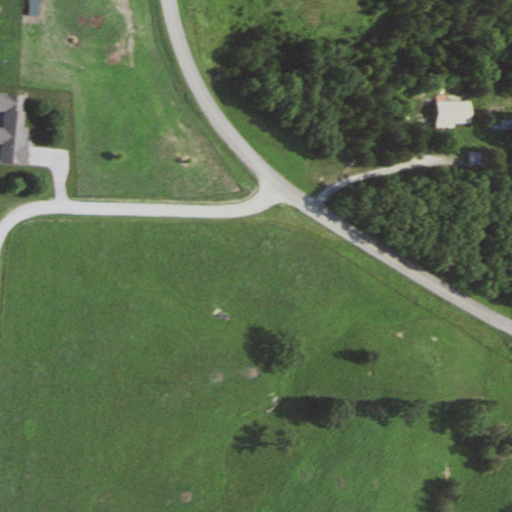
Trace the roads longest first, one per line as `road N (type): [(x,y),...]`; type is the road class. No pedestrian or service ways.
road 1 (tertiary): [(511,329),(361,249),(254,173),(185,66),(169,0)]
road 2 (residential): [(0,247),(18,223),(34,217),(232,219),(283,195)]
